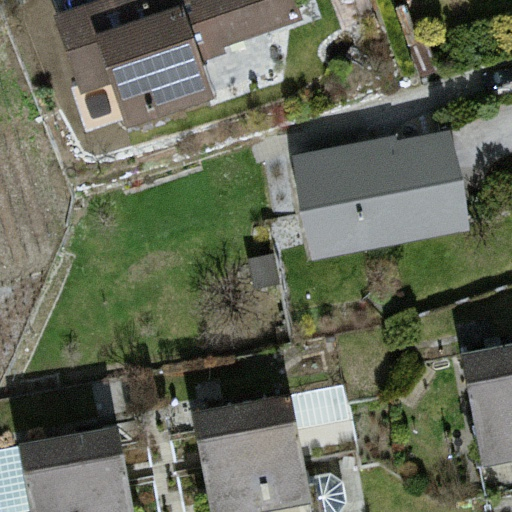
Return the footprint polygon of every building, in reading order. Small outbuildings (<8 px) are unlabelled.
[(291,21),(284,0),(84,0),(46,11),(73,97),(105,88),(117,131),(209,108),(186,60),(291,21)] [(438,133),(288,160),(310,262),(460,234),(438,133)] [(511,349),(451,359),(473,469),(511,462),(511,349)] [(302,511),(280,402),(183,417),(203,511),(302,511)] [(121,511),(110,434),(9,448),(23,511),(121,511)]
